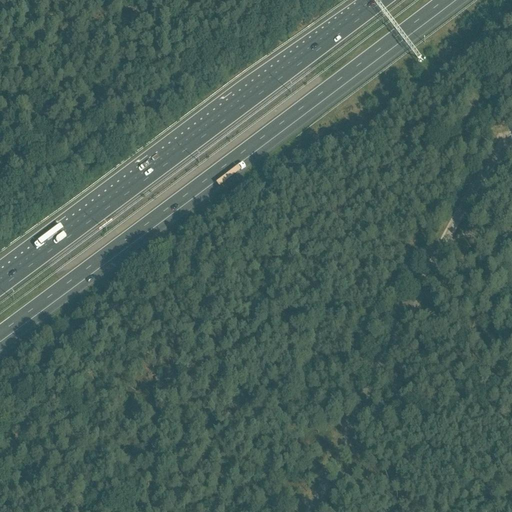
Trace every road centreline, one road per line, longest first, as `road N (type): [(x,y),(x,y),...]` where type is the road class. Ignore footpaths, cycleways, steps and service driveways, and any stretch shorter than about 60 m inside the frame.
road 1 (motorway): [(0,338),(442,0)]
road 2 (motorway): [(377,0),(0,284)]
road 3 (unclassified): [(310,511),(444,239),(511,140)]
